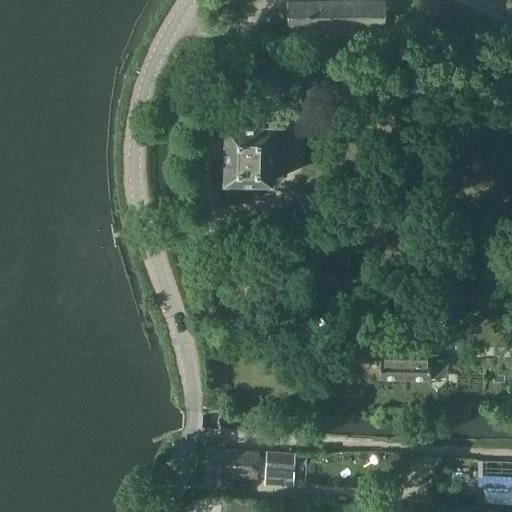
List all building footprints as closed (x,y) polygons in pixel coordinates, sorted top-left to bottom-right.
[(302,26),(302,49),(386,49),(385,0),(291,1),(291,26),(302,26)] [(273,182),(274,122),(250,122),(250,114),(243,114),(243,122),(225,122),(224,181),(273,182)] [(428,345),(385,344),(385,357),(381,357),(381,377),(431,378),(431,373),(446,374),(446,359),(431,359),(431,358),(428,358),(428,345)] [(437,404),(437,417),(471,418),(471,405),(437,404)] [(218,450),(209,450),(198,476),(257,478),(257,476),(266,476),(267,457),(259,457),(259,451),(225,450),(225,445),(218,445),(218,450)] [(293,453),(267,451),(267,457),(266,476),(265,478),(292,480),(293,453)] [(383,455),(328,451),(327,457),(337,458),(337,462),(381,467),(383,455)] [(511,461),(479,461),(478,487),(511,488),(511,461)]
